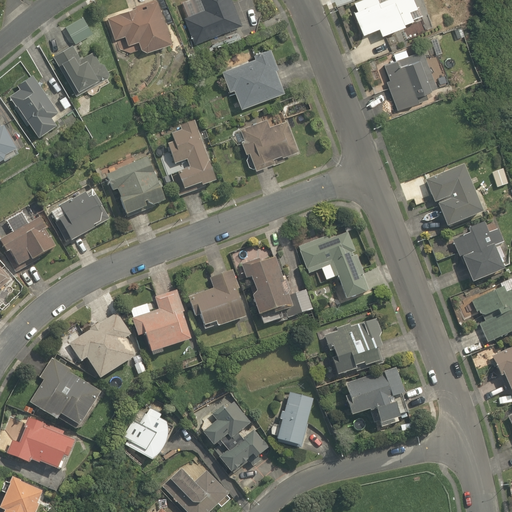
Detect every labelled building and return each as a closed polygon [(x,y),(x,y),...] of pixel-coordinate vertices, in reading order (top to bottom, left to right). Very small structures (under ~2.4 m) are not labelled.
[(184,19),(194,44),(241,25),(230,0),(200,0),(204,10),(184,19)] [(352,13),(361,35),(377,28),(380,35),(401,26),(400,24),(411,19),(407,10),(414,6),(411,0),(380,0),(378,1),(377,0),(355,0),(351,2),(355,11),(352,13)] [(107,19),(108,22),(115,40),(125,37),(128,46),(139,42),(141,50),(147,52),(172,44),(156,1),(108,18),(107,19)] [(83,19),(65,29),(73,44),(91,33),(83,19)] [(459,27),(453,30),(456,39),(463,36),(459,27)] [(53,56),(76,96),(107,77),(108,73),(103,64),(99,63),(93,52),(80,59),(72,45),(53,56)] [(234,90),(241,109),(284,92),(275,70),(278,69),(270,49),(254,56),(255,59),(222,72),(230,92),(234,90)] [(386,82),(398,110),(418,102),(416,96),(436,88),(421,51),(384,66),(390,81),(386,82)] [(10,96),(39,137),(57,124),(51,117),(58,112),(33,75),(17,86),(20,89),(10,96)] [(249,153),(256,170),(274,163),(273,158),(281,155),(281,157),(298,150),(286,121),(270,127),(267,119),(240,129),(245,140),(241,142),(246,154),(249,153)] [(0,159),(3,157),(4,152),(16,146),(2,122),(0,123),(0,159)] [(168,145),(185,190),(201,184),(202,187),(216,182),(193,122),(180,127),(182,131),(172,135),(175,142),(168,145)] [(165,202),(147,158),(118,170),(117,171),(108,175),(107,176),(108,179),(114,192),(117,190),(121,199),(119,200),(127,216),(146,208),(144,204),(147,202),(148,205),(153,207),(165,202)] [(437,205),(446,228),(482,213),(463,165),(425,180),(434,204),(438,202),(439,204),(437,205)] [(109,220),(91,190),(72,201),(72,199),(60,206),(60,208),(51,213),(56,222),(59,220),(61,224),(56,227),(64,241),(69,239),(71,242),(94,229),(93,229),(109,220)] [(10,252),(19,269),(57,248),(40,218),(23,228),(22,226),(13,231),(14,233),(0,240),(0,241),(7,254),(10,252)] [(488,234),(483,223),(467,230),(469,234),(452,241),(458,258),(462,256),(462,257),(461,258),(471,283),(502,270),(499,263),(497,258),(493,247),(503,243),(497,230),(488,234)] [(337,276),(345,300),(368,291),(355,256),(351,258),(350,254),(354,252),(347,234),(330,240),(328,236),(298,247),(308,274),(329,266),(333,278),(337,276)] [(284,307),(288,318),(312,310),(306,291),(288,297),(288,296),(284,298),(279,284),(284,282),(275,258),(261,263),(259,259),(241,265),(246,280),(251,278),(256,293),(252,297),(258,316),(284,307)] [(0,289),(11,280),(0,267),(0,289)] [(216,323),(217,327),(245,318),(237,291),(238,290),(233,272),(210,279),(214,290),(189,298),(195,318),(201,316),(204,327),(216,323)] [(487,343),(511,331),(511,285),(509,280),(499,284),(501,288),(471,302),(476,313),(479,312),(484,322),(479,325),(487,343)] [(145,335),(153,356),(163,352),(162,350),(191,339),(181,314),(184,313),(176,291),(155,299),(159,310),(132,320),(139,337),(145,335)] [(132,318),(149,312),(146,305),(130,310),(132,318)] [(116,314),(108,319),(100,324),(99,323),(90,330),(90,331),(69,345),(81,362),(86,359),(100,380),(108,375),(135,357),(123,340),(130,335),(116,314)] [(332,359),(337,376),(355,371),(354,366),(364,364),(365,367),(379,363),(376,349),(381,347),(379,337),(381,334),(376,321),(350,327),(350,326),(336,329),(337,333),(324,336),(328,352),(334,351),(336,358),(332,359)] [(263,325),(256,327),(258,335),(265,333),(263,325)] [(503,376),(511,395),(511,347),(491,357),(500,377),(503,376)] [(58,420),(75,430),(82,429),(95,407),(93,406),(101,393),(69,374),(71,371),(52,359),(40,379),(44,381),(30,404),(57,421),(58,420)] [(146,372),(142,362),(134,365),(138,375),(146,372)] [(376,410),(380,424),(400,418),(393,397),(404,394),(396,369),(384,373),(383,372),(345,384),(348,396),(345,397),(351,416),(369,410),(370,412),(376,410)] [(276,440),(300,447),(313,400),(290,393),(284,413),(281,412),(279,420),(282,420),(276,440)] [(250,423),(233,402),(226,408),(223,404),(211,415),(216,422),(203,432),(214,446),(220,442),(227,450),(218,458),(230,474),(248,460),(253,467),(259,462),(255,458),(268,448),(254,430),(242,440),(237,433),(250,423)] [(125,445),(151,460),(159,453),(166,437),(166,423),(159,419),(161,416),(149,409),(140,425),(133,421),(123,438),(127,440),(125,445)] [(6,454),(29,464),(31,459),(39,463),(40,461),(62,470),(74,441),(63,436),(64,433),(46,425),(47,424),(28,416),(23,429),(25,430),(19,444),(12,441),(6,454)] [(162,487),(185,511),(209,511),(228,495),(206,472),(193,483),(181,470),(173,477),(162,487)] [(3,511),(36,511),(39,505),(37,504),(42,492),(20,482),(20,481),(12,478),(9,485),(10,485),(0,507),(0,509),(4,511),(3,511)]
